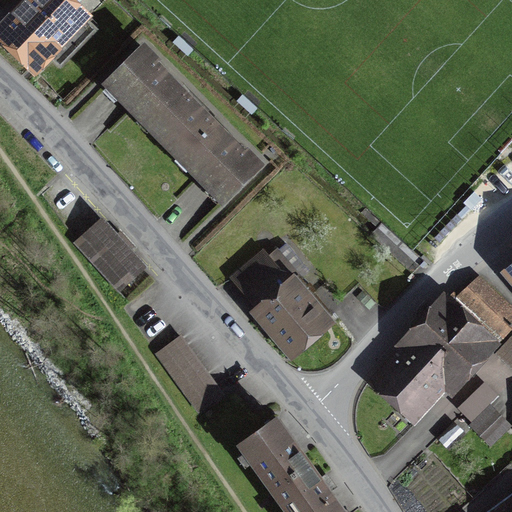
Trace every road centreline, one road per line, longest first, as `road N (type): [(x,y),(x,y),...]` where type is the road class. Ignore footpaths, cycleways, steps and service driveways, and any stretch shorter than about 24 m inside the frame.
road 1 (residential): [(0,81),(308,412)]
road 2 (residential): [(308,412),(430,284),(511,218)]
road 3 (residential): [(308,412),(380,511)]
